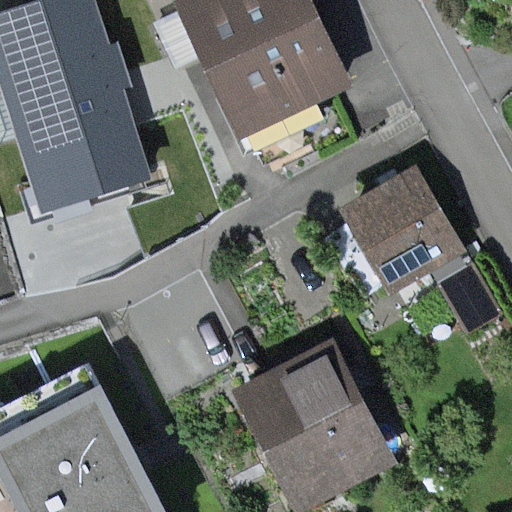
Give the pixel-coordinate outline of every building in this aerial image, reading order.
[(67,0),(0,21),(0,54),(48,207),(137,179),(147,175),(120,87),(126,85),(115,50),(106,53),(89,0),(67,0)] [(198,0),(187,5),(264,167),(311,144),(293,106),(343,82),(311,13),(304,0),(198,0)] [(457,246),(416,176),(395,188),(353,212),(394,283),(439,257),(457,246)] [(462,243),(457,246),(439,257),(472,314),(462,320),(468,330),(501,310),(462,243)] [(273,429),(306,493),(380,455),(334,367),(329,359),(245,403),(261,435),(273,429)] [(0,511),(164,511),(137,458),(90,366),(0,410),(0,511)]
